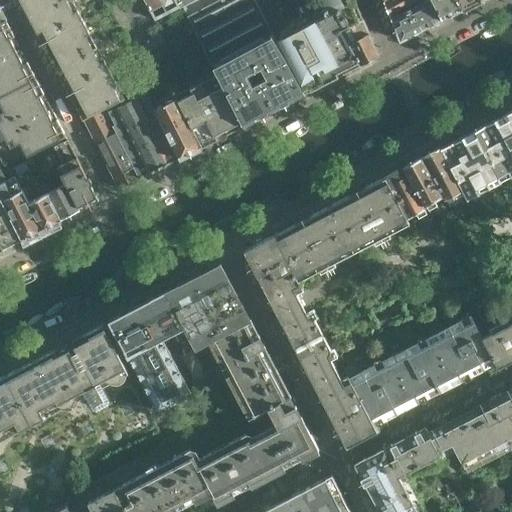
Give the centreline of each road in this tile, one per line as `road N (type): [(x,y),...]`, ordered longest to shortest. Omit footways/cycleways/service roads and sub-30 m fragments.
road 1 (residential): [(0,364),(511,94)]
road 2 (residential): [(393,59),(110,207)]
road 3 (residential): [(8,0),(110,207)]
road 4 (residential): [(339,462),(511,374)]
road 5 (residential): [(508,0),(393,59)]
road 6 (residential): [(110,207),(0,261)]
